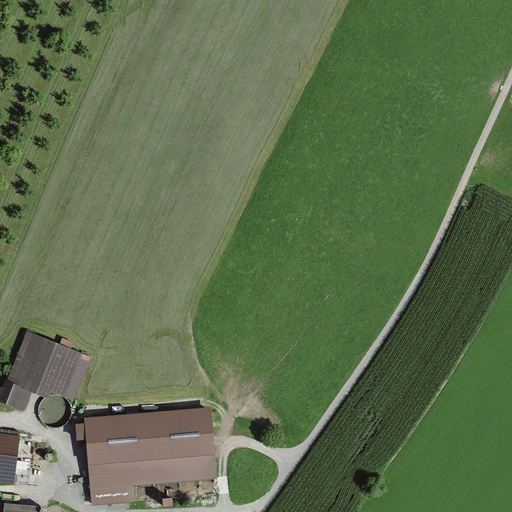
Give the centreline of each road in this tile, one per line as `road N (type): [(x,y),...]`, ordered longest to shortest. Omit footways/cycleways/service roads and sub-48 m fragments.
road 1 (track): [(258,511),(388,317),(511,77)]
road 2 (track): [(60,437),(84,408),(197,399),(224,411),(227,452)]
road 3 (track): [(289,465),(248,444),(227,452),(230,501),(242,506),(269,496)]
road 4 (track): [(0,418),(60,437),(82,507),(95,511)]
